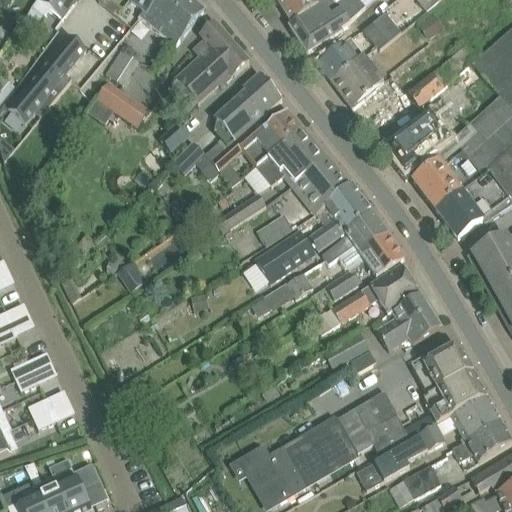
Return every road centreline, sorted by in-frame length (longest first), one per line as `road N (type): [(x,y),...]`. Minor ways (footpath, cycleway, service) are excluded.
road 1 (secondary): [(511,409),(436,275),(291,77)]
road 2 (residential): [(0,220),(127,509),(121,511)]
road 3 (residential): [(291,77),(390,0)]
